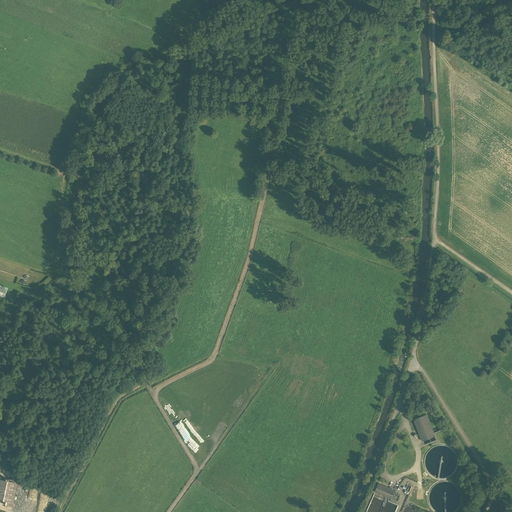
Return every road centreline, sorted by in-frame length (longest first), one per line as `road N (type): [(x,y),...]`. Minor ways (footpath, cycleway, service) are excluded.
road 1 (track): [(0,425),(61,334),(82,173),(108,97),(139,68),(171,61),(168,45),(176,44),(199,0)]
road 2 (track): [(309,0),(254,244),(215,354),(152,391)]
road 3 (track): [(168,45),(122,63),(92,100),(67,161),(56,276),(0,317)]
road 4 (track): [(152,391),(128,353),(138,170)]
road 5 (track): [(435,242),(435,17)]
road 6 (track): [(353,511),(412,358)]
road 7 (track): [(57,511),(114,403),(144,382)]
road 8 (track): [(412,358),(495,493)]
road 9 (track): [(169,511),(198,470),(152,391)]
road 10 (track): [(271,369),(198,470)]
